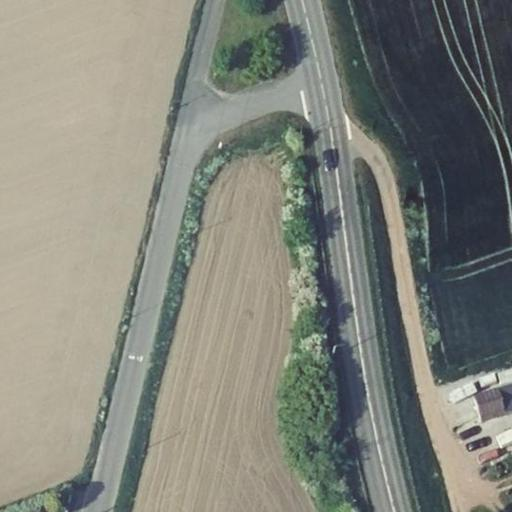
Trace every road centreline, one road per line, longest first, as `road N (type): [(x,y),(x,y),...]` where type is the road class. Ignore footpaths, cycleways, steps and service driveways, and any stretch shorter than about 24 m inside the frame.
road 1 (track): [(323,91),(374,154),(458,511)]
road 2 (tertiary): [(323,91),(393,511)]
road 3 (unclassified): [(177,165),(100,511)]
road 4 (unclassified): [(177,165),(210,122),(264,100),(323,91)]
road 5 (unclassified): [(213,0),(177,165)]
